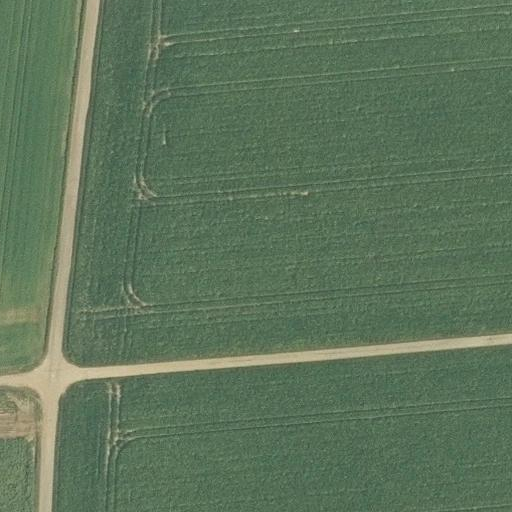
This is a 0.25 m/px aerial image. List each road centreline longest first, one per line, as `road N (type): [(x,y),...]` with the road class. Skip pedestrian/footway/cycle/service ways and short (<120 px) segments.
road 1 (track): [(45,511),(51,377),(92,0)]
road 2 (track): [(51,377),(511,337)]
